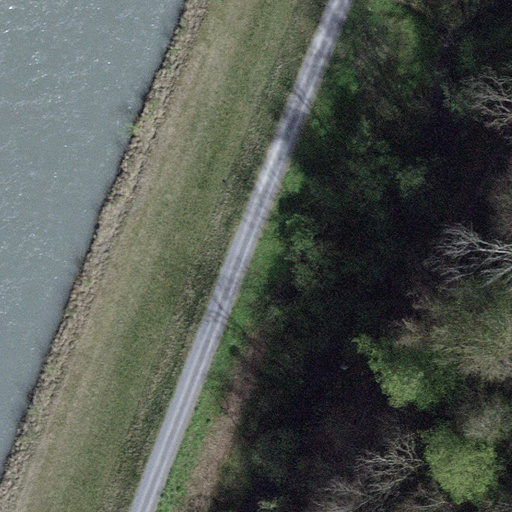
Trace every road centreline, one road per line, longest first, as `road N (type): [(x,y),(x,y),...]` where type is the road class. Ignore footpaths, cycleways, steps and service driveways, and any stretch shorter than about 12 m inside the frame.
road 1 (track): [(143,511),(345,0)]
road 2 (track): [(511,134),(336,511)]
